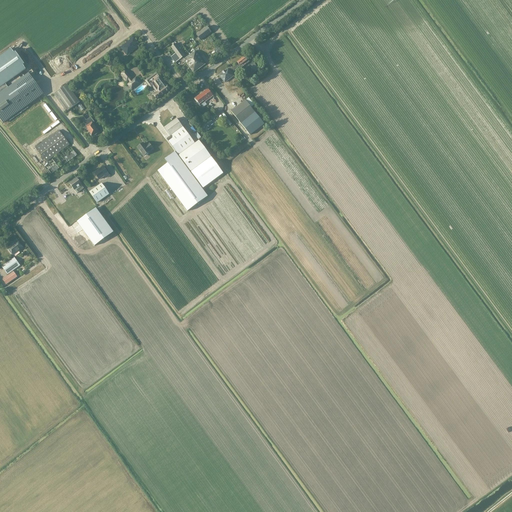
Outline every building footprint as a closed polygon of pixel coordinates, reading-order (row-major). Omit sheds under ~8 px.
[(211,32),(207,26),(195,35),(200,40),(211,32)] [(133,37),(120,48),(127,56),(136,48),(134,45),(137,43),(133,37)] [(170,47),(177,56),(179,59),(185,56),(175,43),(170,47)] [(0,56),(0,120),(3,124),(11,118),(44,94),(28,74),(8,88),(5,84),(25,69),(16,56),(11,49),(0,56)] [(195,51),(187,56),(183,60),(193,73),(205,64),(195,51)] [(237,63),(232,67),(237,73),(242,69),(241,67),(248,61),(244,56),(240,59),(239,59),(237,61),(236,62),(237,63)] [(251,61),(248,63),(254,71),(257,68),(251,61)] [(128,83),(126,84),(131,90),(141,82),(137,76),(135,77),(131,80),(130,79),(131,78),(125,70),(124,70),(124,69),(118,74),(125,83),(126,82),(127,81),(128,83)] [(222,73),(219,75),(225,83),(233,76),(228,69),(225,71),(222,73)] [(150,89),(152,87),(156,92),(153,95),(156,99),(170,89),(166,84),(156,72),(147,79),(146,79),(144,80),(150,89)] [(66,112),(79,102),(67,84),(53,94),(66,112)] [(211,100),(209,99),(212,96),(207,89),(195,98),(200,105),(208,100),(209,101),(211,100)] [(245,100),(231,111),(240,124),(250,136),(264,125),(245,100)] [(218,113),(201,123),(205,129),(222,119),(218,113)] [(86,126),(85,127),(92,136),(93,136),(95,135),(97,133),(98,132),(92,124),(93,122),(90,117),(83,122),(86,126)] [(167,164),(157,171),(187,211),(207,197),(201,189),(202,188),(223,173),(198,141),(194,144),(176,118),(164,127),(170,136),(166,139),(175,152),(164,160),(167,164)] [(54,127),(62,121),(59,119),(52,125),(54,127)] [(59,153),(69,145),(58,130),(35,147),(46,162),(55,155),(55,156),(51,159),(52,160),(43,167),(50,175),(77,155),(70,146),(60,153),(59,153)] [(143,143),(137,148),(143,156),(149,152),(149,151),(152,148),(149,143),(145,146),(143,143)] [(104,176),(105,178),(109,176),(103,167),(94,173),(99,180),(104,176)] [(77,178),(69,184),(74,190),(81,184),(77,178)] [(101,184),(89,192),(96,203),(108,194),(101,184)] [(38,208),(16,223),(47,267),(38,273),(44,280),(44,279),(53,284),(50,273),(54,270),(55,272),(59,269),(61,278),(69,264),(75,263),(48,225),(40,239),(38,232),(35,233),(38,235),(34,238),(31,234),(29,234),(28,229),(36,227),(34,230),(37,231),(37,228),(42,225),(41,221),(45,218),(38,208)] [(77,222),(94,246),(113,232),(95,208),(77,222)] [(10,246),(7,248),(13,255),(23,248),(16,240),(9,245),(10,246)] [(20,266),(14,257),(1,266),(7,275),(20,266)] [(2,280),(6,284),(16,276),(13,272),(2,280)] [(107,304),(107,344),(55,343),(80,383),(135,348),(107,304)]
